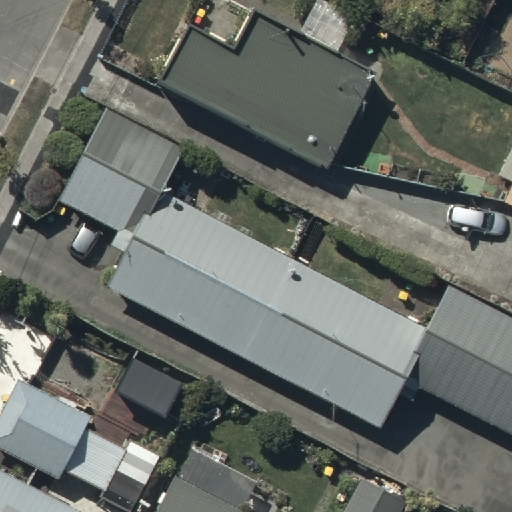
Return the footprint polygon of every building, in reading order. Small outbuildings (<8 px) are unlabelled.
[(157,72),(331,162),(377,74),(251,9),(233,44),(184,18),(157,72)] [(175,146),(104,107),(55,195),(125,234),(175,146)] [(511,166),(500,190),(511,196),(511,166)] [(426,325),(164,189),(150,215),(145,212),(108,284),(375,422),(426,325)] [(511,319),(451,288),(405,377),(511,431),(511,319)] [(182,382),(131,356),(115,388),(165,414),(182,382)] [(88,418),(19,382),(0,418),(0,445),(58,475),(88,418)] [(156,454),(127,440),(99,495),(127,510),(156,454)] [(0,511),(84,511),(0,468),(0,511)] [(153,511),(238,511),(239,510),(173,475),(153,511)] [(397,511),(404,499),(361,476),(342,511),(397,511)]
